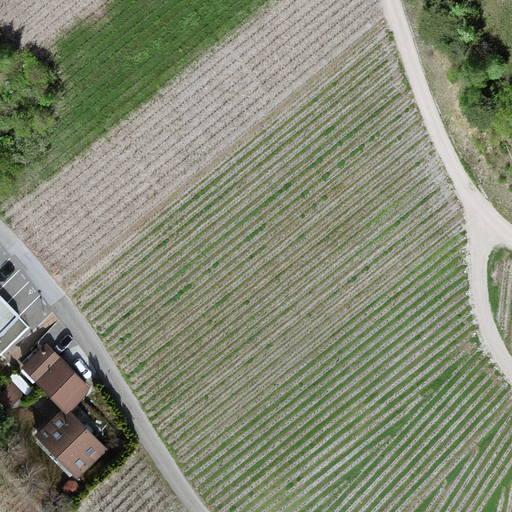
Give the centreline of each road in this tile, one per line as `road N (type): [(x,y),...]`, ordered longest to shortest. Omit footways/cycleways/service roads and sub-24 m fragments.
road 1 (unclassified): [(0,244),(51,301),(192,511)]
road 2 (track): [(393,0),(455,178),(482,224),(511,245)]
road 3 (track): [(511,387),(487,345),(482,224)]
